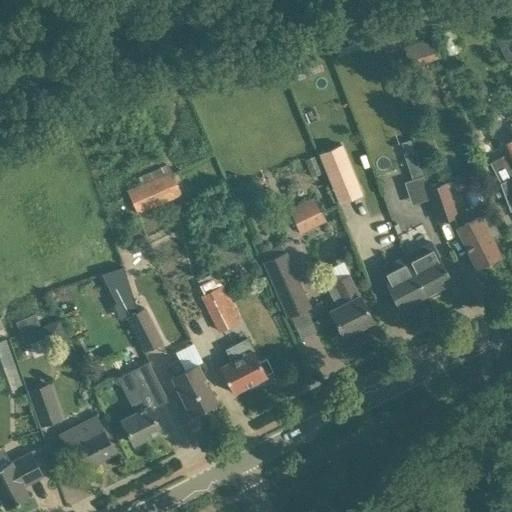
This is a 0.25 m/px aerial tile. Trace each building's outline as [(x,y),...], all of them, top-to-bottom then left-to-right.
[(504,29),(493,34),(499,47),(510,41),(504,29)] [(346,33),(330,39),(336,56),(353,50),(346,33)] [(400,46),(406,68),(437,59),(430,37),(400,46)] [(291,43),(276,49),(289,83),(320,71),(312,47),(296,54),(291,43)] [(511,162),(511,176),(499,183),(510,210),(511,208),(511,138),(502,144),(511,162)] [(318,153),(338,204),(359,196),(338,145),(318,153)] [(414,150),(403,154),(411,179),(422,175),(414,150)] [(128,191),(138,215),(182,196),(172,172),(128,191)] [(427,189),(438,223),(455,217),(443,184),(427,189)] [(314,198),(289,211),(295,223),(320,210),(314,198)] [(476,215),(456,225),(465,243),(463,244),(467,250),(468,250),(477,267),(481,265),(481,266),(484,266),(486,265),(488,263),(490,261),(489,260),(499,255),(490,236),(498,232),(488,212),(477,217),(476,215)] [(144,236),(133,239),(136,246),(142,248),(148,246),(144,236)] [(430,242),(404,255),(424,294),(426,293),(428,295),(438,290),(437,287),(451,280),(440,257),(438,258),(430,242)] [(281,253),(262,261),(287,317),(307,308),(284,252),(281,253)] [(404,255),(378,268),(387,284),(386,285),(397,307),(424,294),(404,255)] [(123,266),(101,274),(116,303),(132,295),(123,266)] [(334,282),(326,286),(336,307),(329,310),(333,318),(342,336),(372,321),(363,303),(359,295),(358,295),(348,274),(333,282),(334,282)] [(202,297),(220,333),(241,322),(223,286),(202,297)] [(124,321),(141,354),(160,344),(144,311),(124,321)] [(15,323),(20,334),(40,326),(35,315),(15,323)] [(26,348),(48,341),(57,355),(71,350),(60,321),(22,335),(26,348)] [(219,367),(232,392),(266,375),(247,338),(225,349),(231,360),(219,367)] [(212,402),(216,401),(197,363),(185,369),(179,358),(167,365),(173,375),(171,376),(190,414),(204,407),(204,409),(213,404),(212,402)] [(13,362),(0,366),(0,374),(6,390),(21,384),(13,362)] [(150,414),(167,405),(148,366),(116,382),(134,418),(115,427),(126,453),(161,438),(150,414)] [(30,390),(42,424),(60,418),(48,384),(30,390)] [(97,415),(57,433),(66,451),(77,445),(88,466),(115,452),(97,415)] [(0,465),(0,496),(6,508),(29,496),(23,485),(43,475),(31,452),(11,462),(10,460),(0,465)]
